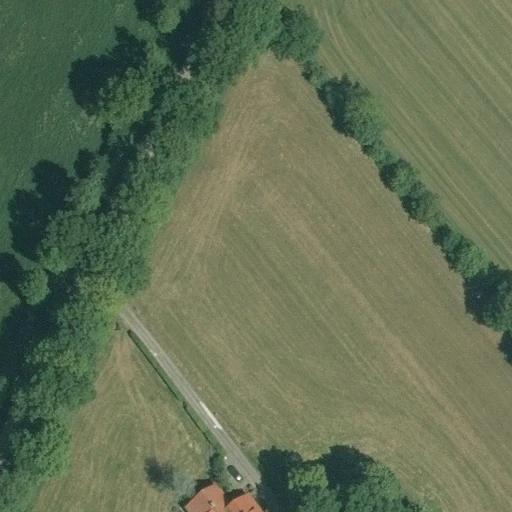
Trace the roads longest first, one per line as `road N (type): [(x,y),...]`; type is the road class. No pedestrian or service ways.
road 1 (unclassified): [(59,319),(217,0)]
road 2 (track): [(0,444),(59,319)]
